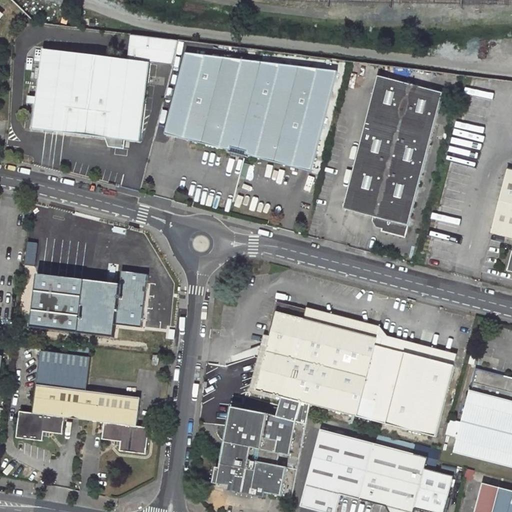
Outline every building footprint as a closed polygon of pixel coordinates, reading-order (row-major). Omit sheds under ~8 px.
[(0,0),(0,26),(14,10),(1,0),(0,0)] [(128,145),(142,147),(151,65),(173,68),(181,40),(129,34),(126,62),(43,51),(34,132),(114,143),(128,145)] [(166,137),(234,154),(232,159),(246,163),(248,158),(313,175),(339,74),(188,54),(166,137)] [(407,240),(445,94),(379,76),(344,211),(377,219),(376,222),(379,227),(384,228),(382,233),(407,240)] [(113,151),(126,153),(128,145),(114,143),(113,151)] [(511,170),(507,170),(490,234),(511,239),(511,252),(507,272),(511,273),(511,170)] [(36,257),(27,329),(114,340),(124,267),(36,257)] [(140,343),(149,270),(124,267),(114,340),(140,343)] [(380,330),(280,304),(278,314),(378,340),(380,330)] [(311,405),(358,417),(374,420),(438,437),(455,367),(376,347),(378,340),(278,314),(259,391),(284,397),(281,407),(304,413),(309,415),(311,405)] [(455,367),(458,356),(388,338),(380,330),(378,340),(376,347),(455,367)] [(153,354),(152,365),(159,366),(160,355),(153,354)] [(511,377),(477,368),(463,423),(460,438),(456,453),(511,467),(511,377)] [(39,385),(35,414),(23,412),(19,438),(46,441),(46,436),(52,437),(57,434),(65,435),(68,417),(86,420),(90,391),(39,385)] [(139,425),(143,397),(90,391),(86,420),(108,422),(106,439),(113,440),(118,444),(124,445),(123,450),(150,453),(153,427),(139,425)] [(232,491),(268,498),(269,494),(294,499),(309,415),(304,413),(281,407),(280,408),(275,407),(274,411),(279,413),(278,417),(269,415),(233,408),(222,469),(218,468),(215,484),(232,487),(232,491)] [(460,438),(463,423),(451,420),(448,434),(460,438)] [(430,459),(322,431),(303,507),(323,511),(337,511),(342,496),(389,508),(391,511),(416,511),(418,508),(429,511),(438,471),(428,468),(430,459)] [(467,469),(465,479),(472,481),(474,471),(467,469)] [(438,471),(429,511),(433,511),(446,511),(456,476),(438,471)] [(511,511),(511,490),(484,483),(476,511),(511,511)]
